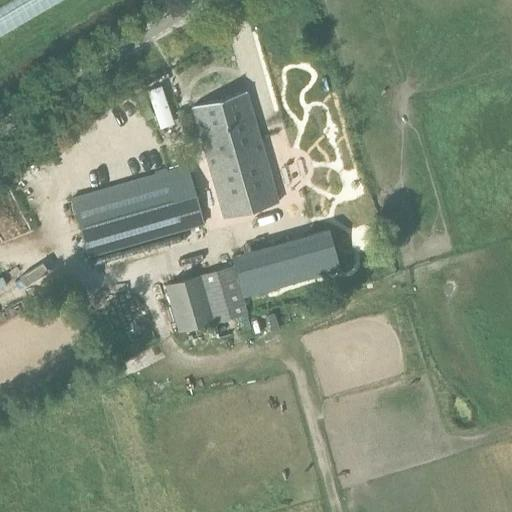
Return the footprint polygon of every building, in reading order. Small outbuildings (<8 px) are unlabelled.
[(245,91),(191,106),(223,218),(276,203),(245,91)] [(88,256),(202,223),(186,166),(72,198),(88,256)] [(243,297),(265,291),(311,278),(311,277),(339,269),(331,241),(331,240),(328,228),(231,256),(233,265),(243,297)] [(233,265),(200,275),(164,285),(177,332),(215,322),(227,320),(248,314),(246,306),(268,300),(265,291),(243,297),(233,265)] [(203,328),(205,336),(215,334),(213,326),(203,328)]
